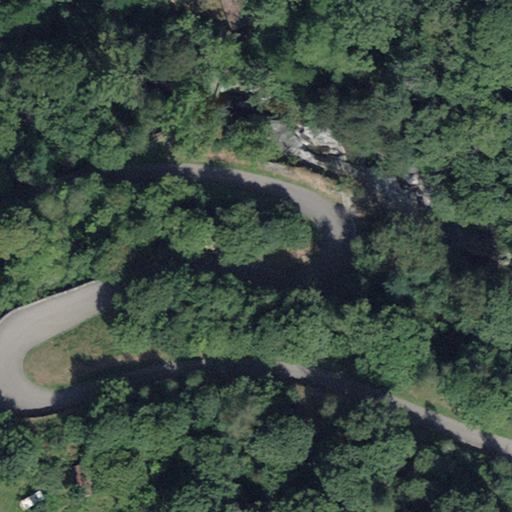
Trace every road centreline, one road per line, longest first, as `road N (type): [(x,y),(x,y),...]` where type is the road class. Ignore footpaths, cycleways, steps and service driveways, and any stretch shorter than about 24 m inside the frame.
road 1 (unclassified): [(0,208),(107,177),(237,174),(318,205),(335,246),(316,278),(200,264),(24,330),(5,366),(20,394),(48,401),(147,370),(264,365),(350,383),(511,437)]
road 2 (track): [(107,177),(187,127),(241,77),(270,0)]
